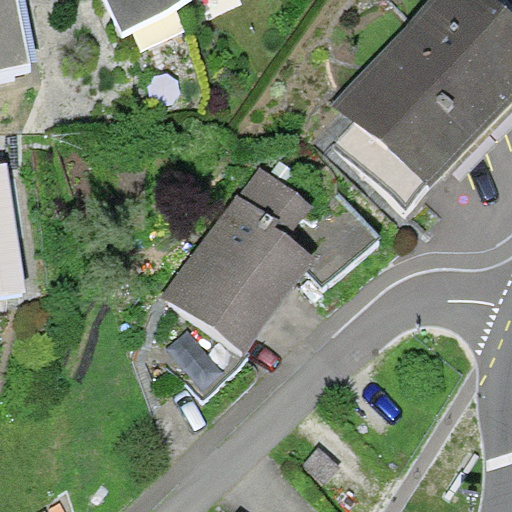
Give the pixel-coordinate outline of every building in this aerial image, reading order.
[(0,0),(0,79),(40,72),(27,0),(0,0)] [(108,0),(122,30),(185,0),(201,0),(207,13),(234,0),(108,0)] [(411,210),(511,99),(511,23),(486,0),(439,0),(346,102),(363,118),(339,144),(411,210)] [(0,169),(0,296),(20,293),(1,169),(0,169)] [(260,172),(162,295),(247,362),(310,283),(322,291),(384,243),(309,177),(292,198),(260,172)]
